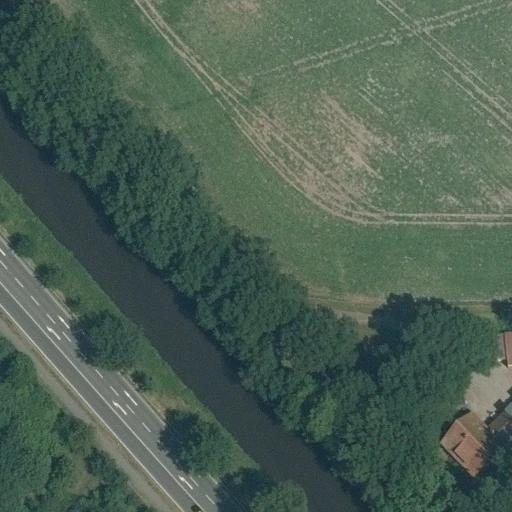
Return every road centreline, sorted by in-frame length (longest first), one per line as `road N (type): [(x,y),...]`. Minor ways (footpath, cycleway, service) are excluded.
road 1 (unclassified): [(0,26),(249,299)]
road 2 (primary): [(0,273),(208,511)]
